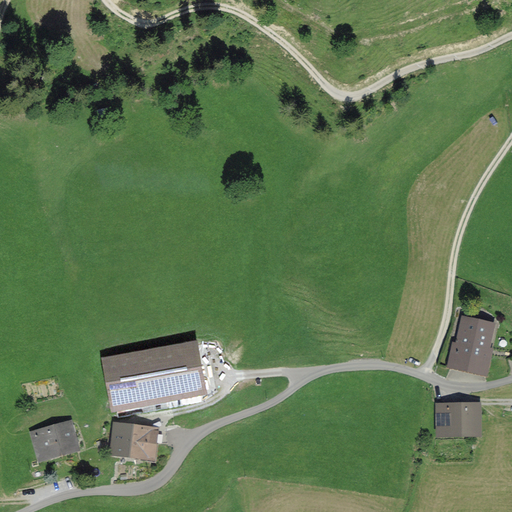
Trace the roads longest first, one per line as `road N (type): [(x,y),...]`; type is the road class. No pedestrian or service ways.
road 1 (unclassified): [(511,379),(457,388),(392,367),(326,369),(208,428),(155,482),(73,493),(24,511)]
road 2 (track): [(105,0),(146,23),(207,6),(246,15),(324,85),(350,96),(410,67),(511,36)]
road 3 (track): [(511,140),(468,209),(446,314),(422,375)]
